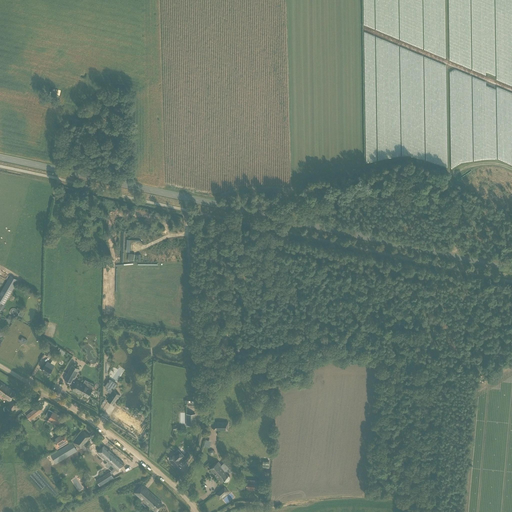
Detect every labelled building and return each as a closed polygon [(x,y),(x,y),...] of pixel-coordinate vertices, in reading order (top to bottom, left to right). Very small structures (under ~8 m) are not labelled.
[(68,225),(66,230),(68,230),(67,234),(73,236),(76,228),(68,225)] [(0,310),(15,285),(17,283),(18,281),(10,276),(9,278),(7,281),(0,293),(0,310)] [(49,321),(45,320),(39,336),(43,337),(49,321)] [(50,346),(50,345),(44,354),(50,357),(55,348),(54,348),(56,346),(52,343),(50,346)] [(47,362),(44,366),(42,371),(46,373),(45,374),(48,376),(48,374),(49,375),(54,366),(47,362)] [(72,365),(64,380),(71,383),(75,385),(72,390),(78,393),(79,392),(88,397),(92,389),(73,379),(79,369),(72,365)] [(109,379),(105,386),(106,387),(105,389),(110,392),(112,390),(111,389),(112,387),(114,388),(117,384),(109,379)] [(0,382),(0,394),(6,399),(6,398),(10,401),(15,393),(0,382)] [(120,395),(113,391),(110,395),(111,396),(107,401),(113,405),(117,398),(118,399),(120,395)] [(8,408),(13,411),(18,404),(13,401),(8,408)] [(48,409),(45,415),(49,418),(48,419),(52,421),(51,423),(57,427),(60,422),(62,418),(53,412),(48,409)] [(134,426),(133,430),(140,434),(145,426),(120,409),(115,417),(129,427),(131,424),(134,426)] [(26,416),(30,421),(37,415),(34,410),(26,416)] [(187,425),(195,425),(195,414),(186,414),(187,425)] [(83,431),(80,435),(73,443),(80,449),(90,437),(83,431)] [(61,437),(56,440),(56,441),(60,447),(56,449),(58,451),(70,443),(66,436),(62,438),(61,437)] [(58,451),(50,456),(55,464),(76,451),(71,443),(70,443),(58,451)] [(111,474),(115,470),(118,472),(124,464),(104,446),(97,453),(114,468),(111,471),(96,480),(99,486),(113,477),(111,474)] [(174,466),(175,465),(175,466),(180,461),(181,462),(182,461),(184,463),(190,457),(187,455),(185,457),(178,450),(173,454),(174,455),(169,460),(173,463),(172,464),(174,466)] [(214,465),(210,468),(221,482),(227,476),(224,472),(227,469),(223,464),(221,467),(217,462),(214,465)] [(255,480),(247,480),(246,488),(249,488),(249,491),(254,491),(255,480)] [(140,485),(134,492),(155,511),(162,504),(140,485)] [(51,486),(48,489),(54,496),(58,493),(51,486)] [(228,492),(224,487),(215,495),(219,500),(228,492)]
